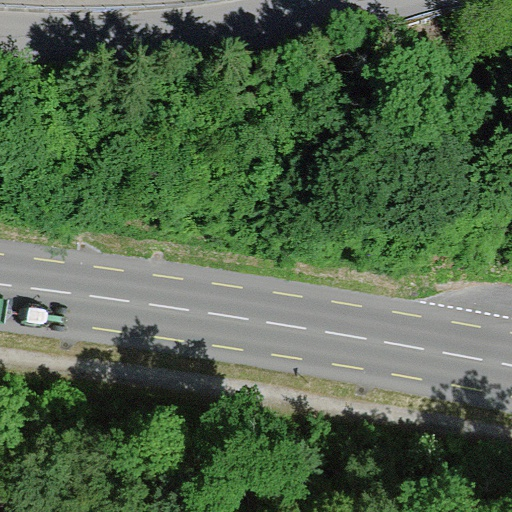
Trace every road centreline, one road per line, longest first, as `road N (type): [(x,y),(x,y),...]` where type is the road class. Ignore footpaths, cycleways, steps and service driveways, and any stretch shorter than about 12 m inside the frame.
road 1 (primary): [(0,287),(133,302),(511,373)]
road 2 (residential): [(0,26),(232,21),(332,0)]
road 3 (track): [(120,511),(0,490)]
